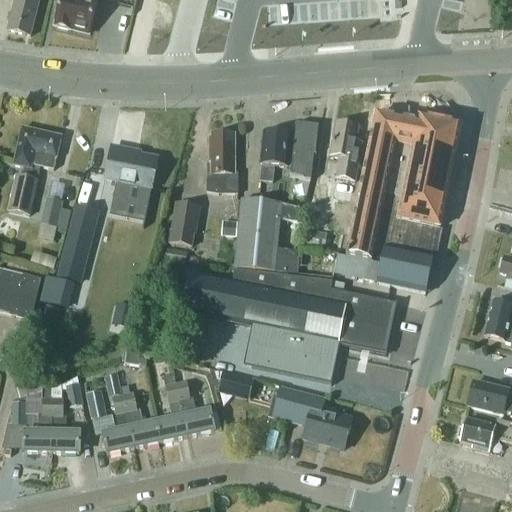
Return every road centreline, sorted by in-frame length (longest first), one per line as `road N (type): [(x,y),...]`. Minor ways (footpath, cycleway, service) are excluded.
road 1 (tertiary): [(495,60),(175,85),(0,67)]
road 2 (tertiary): [(393,509),(474,183),(495,60)]
road 3 (residential): [(393,509),(226,471),(33,511)]
